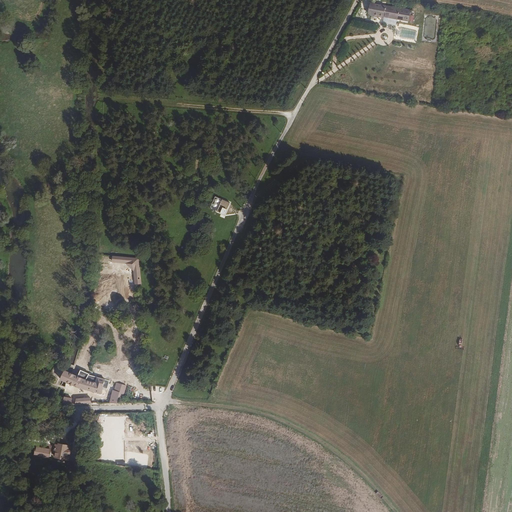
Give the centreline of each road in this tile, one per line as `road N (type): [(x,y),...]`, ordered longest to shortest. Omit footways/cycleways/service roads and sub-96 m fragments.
road 1 (unclassified): [(159,406),(293,114),(357,0)]
road 2 (track): [(394,511),(357,469),(291,424),(164,399)]
road 3 (track): [(293,114),(104,98)]
